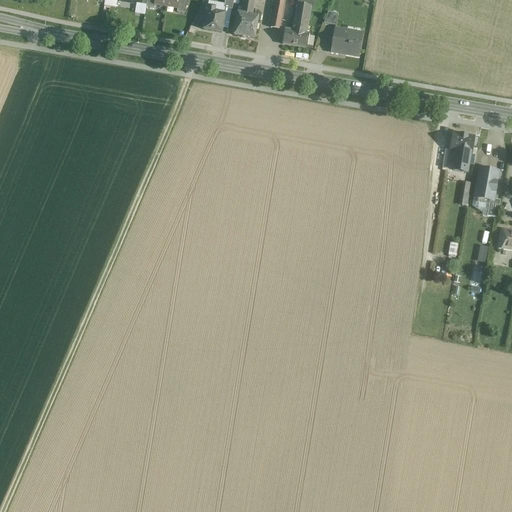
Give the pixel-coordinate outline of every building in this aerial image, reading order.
[(155,0),(147,0),(146,7),(154,8),(155,5),(155,4),(155,0)] [(167,0),(166,7),(177,9),(178,9),(179,0),(167,0)] [(187,0),(179,0),(178,9),(177,9),(177,13),(185,14),(187,0)] [(233,0),(227,0),(228,1),(224,1),(222,8),(232,10),(233,0)] [(254,0),(242,0),(242,8),(253,10),(254,0)] [(277,0),(277,1),(276,1),(271,28),(279,30),(284,2),(283,2),(283,0),(277,0)] [(297,0),(297,3),(296,3),(292,26),(308,29),(311,7),(313,8),(314,0),(297,0)] [(224,14),(214,13),(215,8),(207,7),(207,11),(203,30),(221,34),(222,27),(223,27),(224,21),(223,21),(224,14)] [(253,10),(242,8),(240,14),(237,14),(233,36),(254,39),(258,17),(252,16),(253,10)] [(338,14),(328,12),(323,25),(336,27),(338,14)] [(308,29),(292,26),(291,31),(285,30),(282,45),(306,49),(309,34),(307,34),(308,29)] [(362,34),(335,29),(331,53),(358,58),(362,34)] [(473,138),(453,134),(450,151),(456,152),(453,170),(453,171),(466,173),(468,165),(469,155),(470,155),(472,148),(473,138)] [(450,151),(445,150),(442,169),(453,170),(456,152),(450,151)] [(498,172),(479,169),(474,198),(489,201),(493,202),(493,200),(498,172)] [(470,185),(463,183),(460,205),(466,207),(470,185)] [(499,201),(493,200),(493,202),(489,201),(486,217),(497,219),(500,201),(500,202),(500,201),(499,201)] [(511,234),(500,233),(497,251),(511,253),(511,234)] [(449,255),(458,256),(459,244),(450,243),(449,255)] [(479,247),(477,262),(486,263),(488,248),(479,247)]
